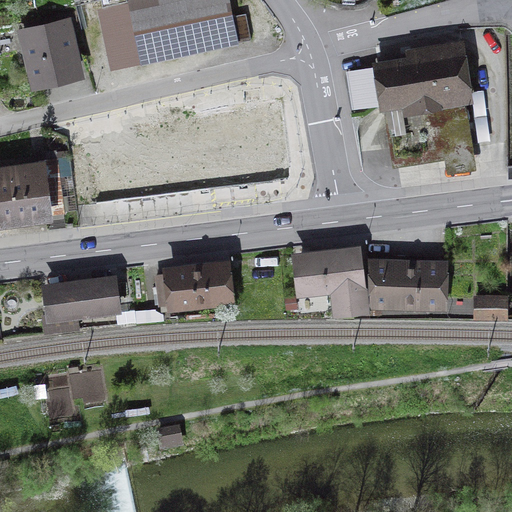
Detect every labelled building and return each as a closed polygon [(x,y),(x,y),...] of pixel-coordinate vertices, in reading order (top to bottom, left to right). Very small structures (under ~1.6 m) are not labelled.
[(131,0),(128,1),(141,63),(237,43),(228,0),(131,0)] [(64,22),(25,32),(36,80),(75,72),(64,22)] [(393,160),(471,147),(455,51),(378,64),(393,160)] [(148,138),(88,145),(95,203),(274,181),(264,100),(234,103),(175,117),(175,113),(171,114),(171,117),(145,120),(148,138)] [(23,165),(0,167),(0,219),(63,211),(58,171),(24,175),(23,165)] [(354,253),(299,259),(303,287),(332,284),(336,314),(367,311),(365,287),(358,288),(354,253)] [(439,268),(368,266),(370,313),(377,313),(377,299),(439,301),(439,268)] [(224,267),(169,273),(173,302),(227,296),(224,267)] [(112,281),(48,289),(52,320),(116,311),(112,281)] [(477,314),(506,315),(506,298),(477,298),(477,314)] [(177,427),(159,430),(162,443),(179,440),(177,427)]
